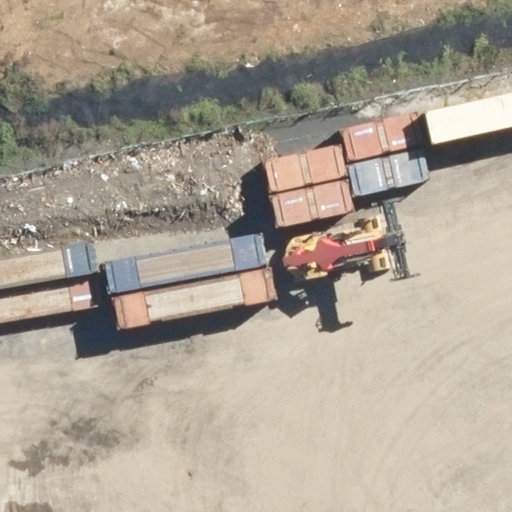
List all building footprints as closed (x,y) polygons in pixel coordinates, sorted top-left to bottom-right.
[(397,293),(435,287),(445,347),(460,434),(472,511),(494,511),(511,509),(511,79),(404,97),(430,255),(391,261),(397,293)] [(317,163),(212,186),(250,359),(355,337),(317,163)] [(104,204),(0,225),(0,403),(139,375),(104,204)] [(432,349),(348,365),(361,435),(445,420),(432,349)] [(367,511),(341,351),(249,366),(251,379),(215,385),(235,511),(367,511)] [(189,511),(175,439),(0,473),(0,511),(189,511)]
